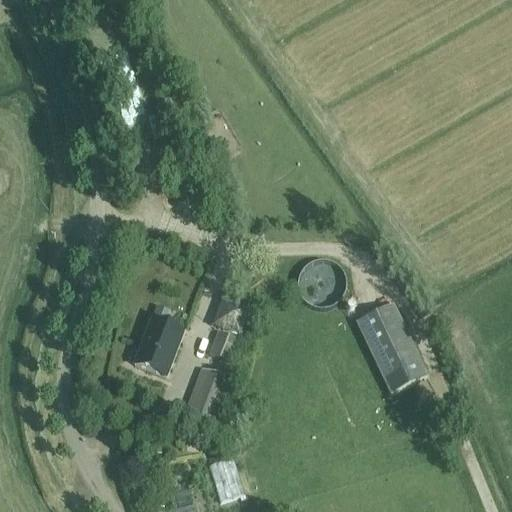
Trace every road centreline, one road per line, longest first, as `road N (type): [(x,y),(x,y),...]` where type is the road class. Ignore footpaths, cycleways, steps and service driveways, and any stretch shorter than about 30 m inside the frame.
road 1 (unclassified): [(114,511),(80,459),(62,404),(62,370),(97,225),(93,143),(73,69),(41,0)]
road 2 (track): [(492,511),(429,358),(376,272),(336,251),(227,252)]
